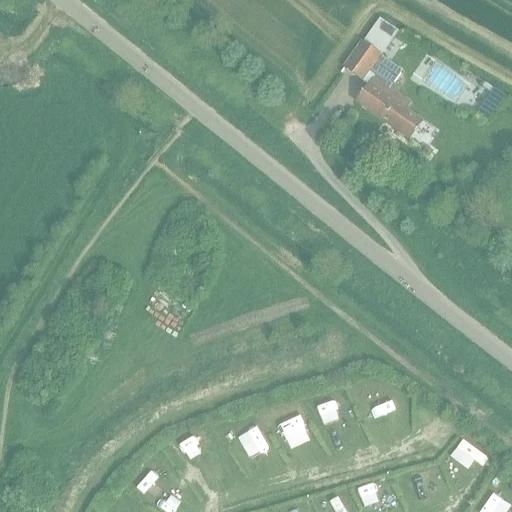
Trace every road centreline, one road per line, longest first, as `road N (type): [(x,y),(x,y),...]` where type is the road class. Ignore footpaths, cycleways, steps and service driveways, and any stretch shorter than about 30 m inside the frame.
road 1 (unclassified): [(511,362),(60,0)]
road 2 (track): [(0,50),(90,123),(162,124),(195,110)]
